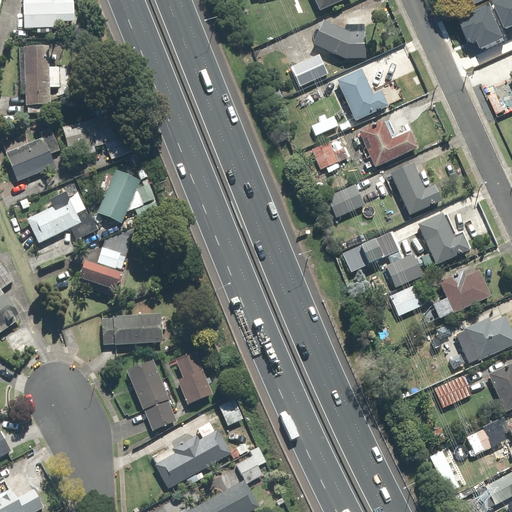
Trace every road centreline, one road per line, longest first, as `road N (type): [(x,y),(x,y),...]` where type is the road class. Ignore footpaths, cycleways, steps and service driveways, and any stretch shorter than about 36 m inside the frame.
road 1 (motorway): [(168,0),(386,511)]
road 2 (motorway): [(349,511),(133,0)]
road 3 (residential): [(411,0),(511,217)]
road 4 (residential): [(55,388),(101,511)]
